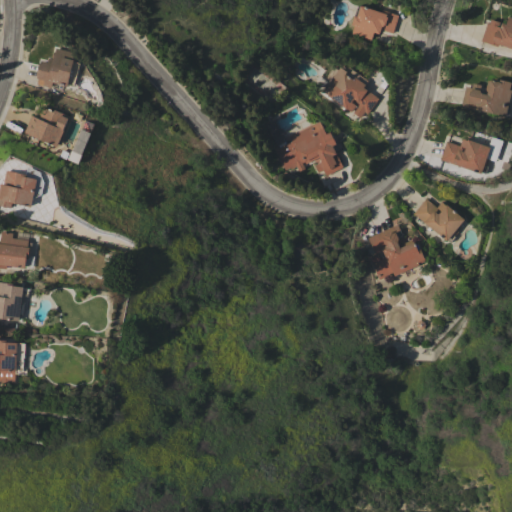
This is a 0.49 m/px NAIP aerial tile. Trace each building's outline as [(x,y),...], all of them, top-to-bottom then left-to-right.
[(391,38),(383,35),(384,31),(381,30),(379,34),(374,32),(371,40),(352,34),(354,26),(351,25),(354,15),(355,16),(358,6),(360,7),(361,5),(381,12),(382,10),(399,15),(391,38)] [(487,23),(489,24),(491,19),(506,24),(508,17),(511,18),(511,48),(498,44),(497,47),(481,41),(487,23)] [(75,53),(73,60),(74,60),(73,62),(80,63),(75,80),(74,80),(72,86),(67,85),(67,86),(52,82),(51,88),(37,84),(38,79),(37,78),(37,76),(36,76),(39,63),(40,63),(41,61),(48,62),(49,58),(52,59),(54,52),(55,52),(56,48),(75,53)] [(340,72),(343,74),(344,73),(369,92),(372,88),(377,92),(375,96),(379,98),(368,114),(365,112),(360,118),(353,113),(357,107),(356,106),(351,112),(347,109),(328,96),(328,95),(319,88),(326,79),(335,86),(339,80),(336,78),(340,72)] [(461,106),(465,87),(471,88),(473,83),(486,86),(487,80),(490,81),(490,80),(494,81),(494,78),(511,82),(511,86),(511,90),(505,117),(461,106)] [(31,114),(36,116),(38,113),(41,114),(44,106),(57,112),(56,113),(68,119),(63,131),(62,131),(56,144),(39,136),(38,139),(23,133),(31,114)] [(296,134),(295,133),(320,121),(326,134),(330,132),(336,144),(332,146),(343,168),(325,176),(323,171),(318,173),(314,165),(320,162),(320,160),(319,157),(305,164),(304,162),(302,163),(305,169),(298,172),(296,167),(291,169),(290,168),(284,170),(275,150),(279,148),(274,138),(281,134),(286,144),(291,142),(289,138),(296,134)] [(486,157),(488,161),(487,165),(484,166),(487,167),(485,174),(481,172),(481,174),(440,160),(446,141),(460,146),(463,138),(490,147),(486,157)] [(42,194),(36,193),(35,200),(33,200),(31,207),(12,203),(11,208),(0,205),(0,183),(2,183),(5,171),(7,171),(7,170),(26,175),(28,167),(47,176),(42,194)] [(425,198),(436,207),(441,202),(446,205),(446,204),(464,219),(457,228),(458,231),(455,235),(452,235),(455,237),(450,242),(447,240),(446,241),(431,228),(429,231),(426,229),(428,226),(413,213),(425,198)] [(397,224),(402,236),(398,238),(398,239),(397,242),(399,245),(412,239),(413,243),(414,242),(415,244),(417,244),(425,261),(418,264),(418,265),(394,276),(392,272),(388,274),(389,275),(379,280),(373,267),(374,266),(373,263),(372,263),(369,258),(377,254),(379,260),(385,257),(382,250),(375,254),(367,238),(397,224)] [(0,243),(1,231),(13,233),(12,238),(28,241),(28,247),(29,247),(28,257),(26,256),(25,268),(7,266),(6,269),(0,268),(0,243)] [(0,282),(13,284),(12,286),(23,287),(21,301),(24,301),(22,314),(19,314),(19,321),(0,318),(0,282)] [(0,340),(7,340),(7,342),(25,343),(24,358),(23,358),(23,370),(18,370),(18,374),(15,374),(16,375),(15,379),(14,379),(14,382),(8,382),(8,385),(0,384),(0,340)]
